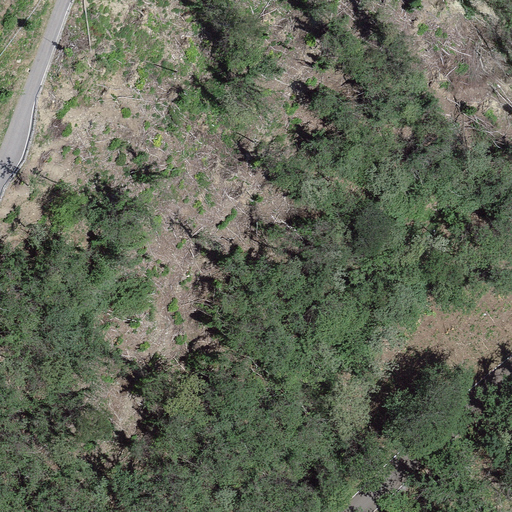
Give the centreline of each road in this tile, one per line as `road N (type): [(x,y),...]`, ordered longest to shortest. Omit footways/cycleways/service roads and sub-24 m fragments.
road 1 (unclassified): [(511,377),(354,511)]
road 2 (unclassified): [(0,173),(63,0)]
